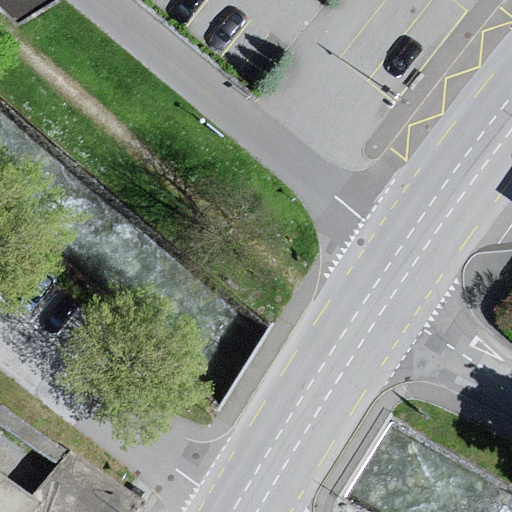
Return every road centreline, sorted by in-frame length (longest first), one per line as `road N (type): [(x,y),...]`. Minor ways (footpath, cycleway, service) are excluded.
road 1 (residential): [(87,0),(407,254)]
road 2 (unclassified): [(218,511),(0,329)]
road 3 (primary): [(377,297),(241,511)]
road 4 (primary): [(511,113),(407,254)]
road 5 (residential): [(511,383),(377,297)]
